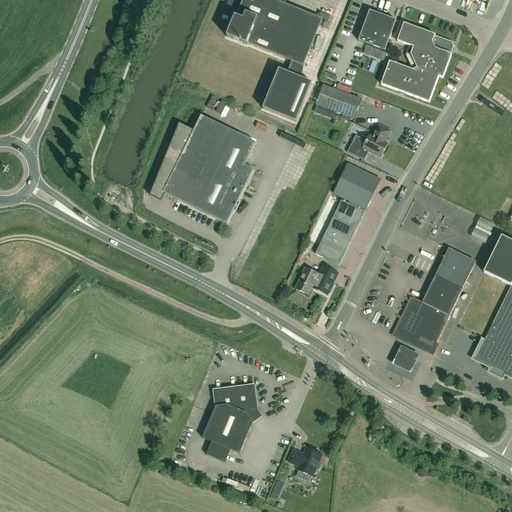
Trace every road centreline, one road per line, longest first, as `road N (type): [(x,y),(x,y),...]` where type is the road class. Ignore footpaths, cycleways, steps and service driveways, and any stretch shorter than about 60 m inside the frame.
road 1 (unclassified): [(322,353),(406,188),(499,34)]
road 2 (secondary): [(220,293),(28,189)]
road 3 (secondary): [(496,463),(322,353)]
road 4 (primary): [(23,145),(91,0)]
